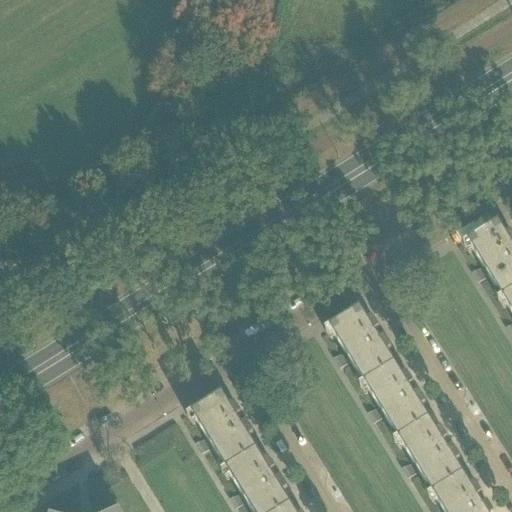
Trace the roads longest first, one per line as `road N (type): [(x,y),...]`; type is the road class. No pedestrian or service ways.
road 1 (secondary): [(0,397),(511,79)]
road 2 (residential): [(0,505),(230,364)]
road 3 (residential): [(511,500),(370,279)]
road 4 (residential): [(325,511),(230,364)]
road 5 (residential): [(370,279),(511,189)]
road 6 (residential): [(230,364),(370,279)]
